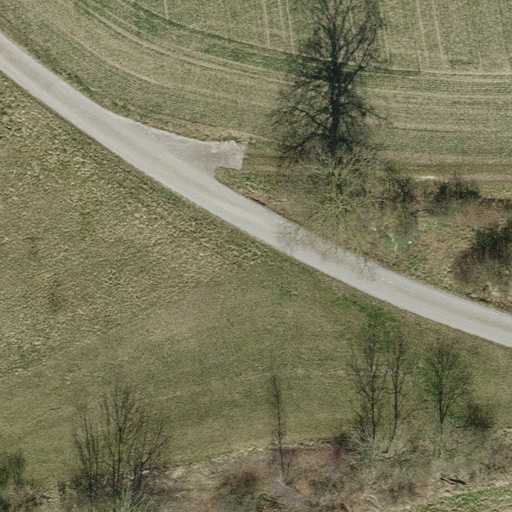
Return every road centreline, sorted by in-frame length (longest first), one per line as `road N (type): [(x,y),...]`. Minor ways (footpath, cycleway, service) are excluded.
road 1 (track): [(511,326),(314,247),(121,135),(0,43)]
road 2 (track): [(121,135),(319,164),(511,171)]
